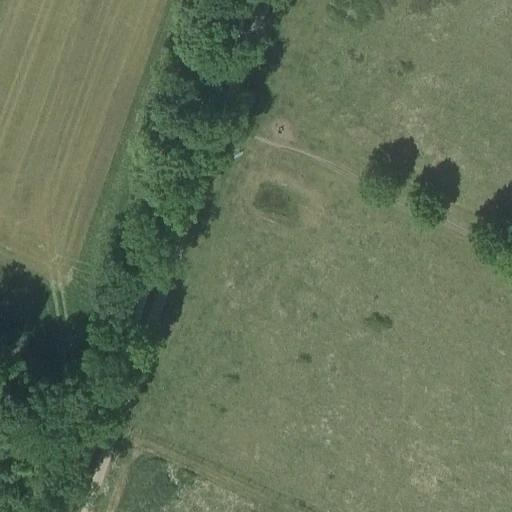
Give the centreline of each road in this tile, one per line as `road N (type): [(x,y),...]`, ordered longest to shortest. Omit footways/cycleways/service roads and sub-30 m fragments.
road 1 (track): [(201,0),(73,366),(73,423)]
road 2 (track): [(221,121),(110,436)]
road 3 (track): [(263,0),(221,121)]
